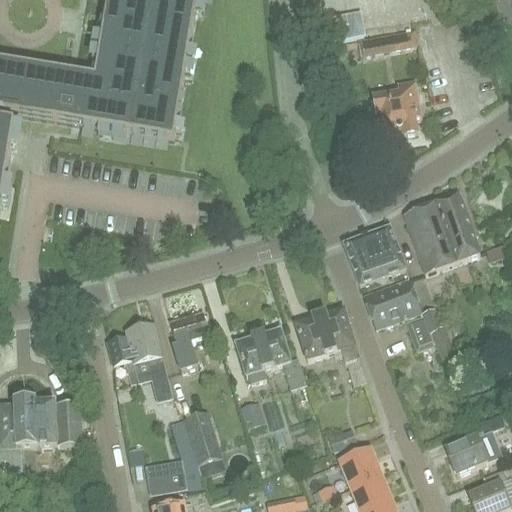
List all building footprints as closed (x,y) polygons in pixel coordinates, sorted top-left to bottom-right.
[(110,0),(96,84),(42,75),(41,80),(12,75),(13,70),(0,68),(0,212),(3,213),(16,132),(0,129),(0,127),(2,116),(174,145),(197,0),(110,0)] [(366,40),(361,16),(314,25),(318,48),(366,40)] [(415,36),(359,46),(361,60),(417,50),(415,36)] [(377,117),(382,140),(404,136),(405,140),(419,137),(416,122),(422,120),(415,86),(399,89),(400,96),(374,101),(375,104),(372,108),(373,114),(377,117)] [(480,259),(459,200),(404,219),(425,279),(480,259)] [(390,231),(344,248),(360,291),(406,274),(390,231)] [(502,249),(486,254),(489,266),(506,260),(502,249)] [(422,317),(410,283),(363,300),(376,334),(422,317)] [(433,343),(435,349),(450,386),(464,380),(438,312),(423,318),(422,319),(423,321),(430,344),(433,343)] [(354,391),(367,386),(359,364),(344,316),(345,315),(345,314),(344,313),(343,314),(342,315),(297,329),(296,328),(295,328),(295,329),(295,330),(296,331),(307,365),(333,357),(335,362),(343,359),(346,369),(347,368),(354,391)] [(203,318),(187,323),(194,346),(196,346),(198,350),(208,347),(206,343),(210,341),(203,318)] [(430,344),(423,321),(407,327),(417,356),(435,349),(433,343),(430,344)] [(194,346),(187,323),(171,328),(171,329),(177,351),(173,352),(181,377),(198,372),(191,347),(194,346)] [(127,343),(134,369),(149,366),(154,385),(149,386),(155,408),(157,408),(168,405),(174,403),(168,381),(155,329),(126,337),(127,343)] [(306,390),(298,363),(291,366),(282,336),(281,334),(236,348),(236,350),(237,350),(246,381),(249,380),(251,388),(266,383),(264,375),(283,369),(291,395),(306,390)] [(136,376),(134,369),(127,343),(108,348),(114,371),(125,368),(128,379),(130,388),(138,387),(136,376)] [(16,411),(0,411),(0,498),(25,498),(24,455),(82,453),(81,410),(56,411),(56,409),(54,409),(54,410),(36,410),(36,402),(30,396),(21,397),(15,403),(16,411)] [(265,428),(259,407),(241,412),(248,433),(265,428)] [(222,464),(208,418),(185,425),(199,471),(222,464)] [(500,420),(478,429),(483,440),(504,431),(500,420)] [(181,464),(145,471),(151,500),(189,494),(206,493),(199,471),(185,425),(171,429),(181,464)] [(334,456),(357,448),(352,434),(329,443),(334,456)] [(477,441),(445,454),(456,481),(502,462),(497,449),(482,455),(477,441)] [(351,494),(381,481),(371,455),(340,468),(351,494)] [(511,470),(502,475),(506,486),(511,483),(511,470)] [(351,494),(358,511),(379,511),(392,507),(381,481),(351,494)] [(501,487),(469,500),(473,511),(511,511),(511,500),(506,502),(501,487)] [(323,505),(336,499),(332,490),(319,495),(312,498),(316,508),(323,505)] [(270,506),(267,510),(267,511),(296,511),(295,501),(270,506)]
